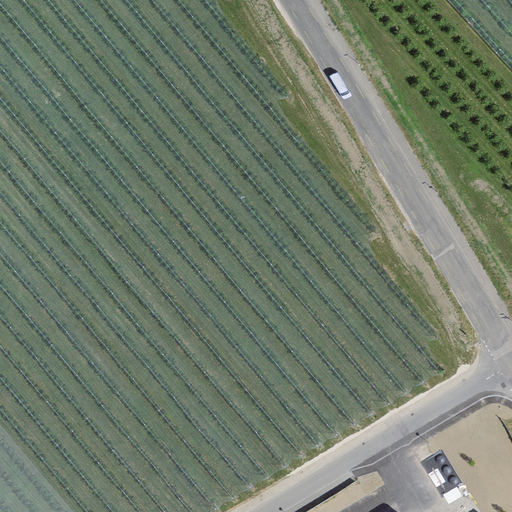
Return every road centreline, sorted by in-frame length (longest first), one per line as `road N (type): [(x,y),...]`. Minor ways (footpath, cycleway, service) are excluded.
road 1 (unclassified): [(295,0),(511,362)]
road 2 (unclassified): [(265,511),(511,364)]
